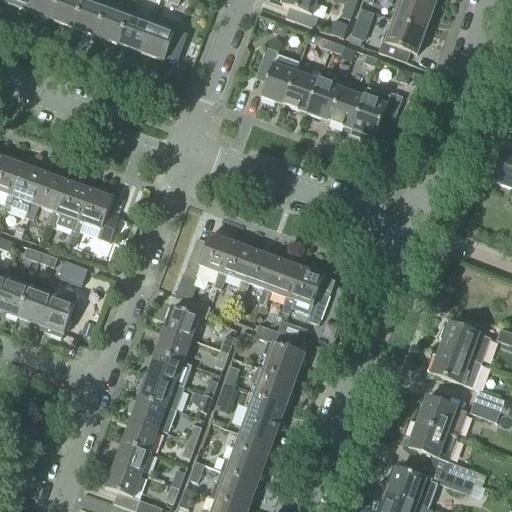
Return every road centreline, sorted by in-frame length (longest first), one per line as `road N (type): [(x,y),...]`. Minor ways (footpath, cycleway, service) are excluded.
road 1 (residential): [(301,511),(408,232)]
road 2 (residential): [(95,395),(186,150)]
road 3 (residential): [(408,232),(494,0)]
road 4 (residential): [(408,232),(186,150)]
road 5 (residential): [(186,150),(160,148),(0,83)]
road 6 (residential): [(186,150),(240,0)]
road 7 (residential): [(53,511),(95,395)]
